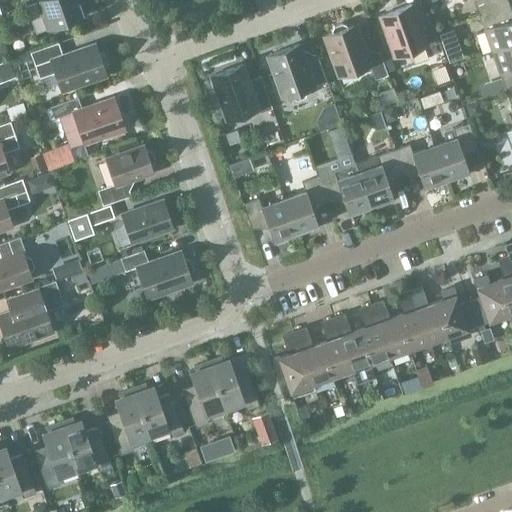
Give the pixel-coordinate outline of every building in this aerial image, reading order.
[(22,0),(25,6),(37,2),(46,29),(85,16),(79,0),(22,0)] [(473,0),(478,13),(508,3),(507,0),(473,0)] [(491,51),(511,43),(511,14),(508,3),(478,13),(491,51)] [(415,17),(411,4),(379,15),(393,57),(425,46),(425,44),(437,39),(427,13),(415,17)] [(346,27),(345,25),(341,23),(333,26),(331,30),(332,32),(325,34),(331,52),(329,53),(338,77),(369,65),(374,79),(387,74),(379,51),(367,55),(363,46),(363,47),(361,41),(359,42),(353,24),(346,27)] [(452,30),(437,36),(440,43),(455,37),(452,30)] [(61,54),(57,42),(30,52),(39,78),(54,72),(61,91),(106,75),(102,66),(104,65),(106,61),(104,53),(100,52),(98,52),(94,43),(71,51),(61,54)] [(505,89),(511,86),(511,43),(491,51),(505,89)] [(303,58),(298,44),(266,55),(282,98),(291,95),(291,97),(296,99),(303,96),(305,92),(304,90),(314,86),(313,85),(326,81),(316,53),(303,58)] [(8,59),(0,62),(0,83),(15,78),(8,59)] [(248,80),(242,64),(210,75),(226,120),(257,109),(258,112),(271,108),(260,76),(248,80)] [(392,88),(379,93),(383,105),(396,100),(392,88)] [(425,95),(417,98),(421,108),(429,105),(425,95)] [(77,97),(49,106),(54,118),(58,117),(69,147),(82,142),(83,143),(124,129),(113,97),(90,105),(90,104),(81,108),(77,97)] [(477,102),(465,106),(469,117),(475,115),(479,108),(477,102)] [(392,107),(381,111),(385,122),(396,118),(392,107)] [(0,174),(9,171),(2,152),(18,147),(9,121),(0,124),(0,174)] [(434,146),(446,181),(469,173),(461,152),(476,146),(468,122),(452,128),(456,138),(434,146)] [(340,124),(325,129),(332,147),(346,142),(340,124)] [(446,181),(434,146),(412,153),(409,143),(393,149),(400,170),(415,164),(424,189),(446,181)] [(145,151),(143,146),(105,159),(114,184),(97,190),(103,205),(130,195),(125,181),(134,178),(134,177),(152,171),(150,165),(152,164),(154,160),(151,153),(147,151),(145,151)] [(384,175),(400,170),(393,149),(355,163),(371,208),(394,200),(384,175)] [(348,216),(371,208),(355,163),(317,176),(327,203),(342,197),(348,216)] [(50,174),(38,178),(43,190),(54,186),(50,174)] [(312,208),(327,203),(317,176),(301,182),(305,191),(283,199),(296,235),(318,227),(312,208)] [(0,230),(12,226),(6,209),(29,201),(21,178),(0,185),(0,230)] [(296,235),(283,199),(261,207),(258,197),(242,203),(250,226),(265,221),(273,243),(296,235)] [(130,241),(172,227),(163,199),(121,214),(130,241)] [(87,213),(66,220),(73,239),(92,233),(90,225),(114,217),(110,204),(87,213)] [(24,257),(22,252),(24,251),(19,236),(0,242),(0,256),(1,259),(0,259),(0,287),(31,277),(29,271),(31,270),(33,266),(30,259),(26,257),(24,257)] [(130,248),(118,252),(120,258),(131,254),(130,248)] [(147,261),(143,249),(131,254),(120,258),(125,270),(135,267),(147,298),(173,289),(172,286),(191,280),(188,273),(190,272),(192,268),(190,261),(186,259),(183,259),(181,253),(163,259),(162,257),(157,259),(157,258),(147,261)] [(508,313),(511,311),(511,263),(509,255),(498,259),(505,277),(496,280),(508,313)] [(78,258),(65,263),(70,275),(82,271),(78,258)] [(120,258),(112,260),(116,273),(125,270),(120,258)] [(84,272),(73,276),(76,285),(88,281),(84,272)] [(477,324),(482,322),(508,313),(496,280),(487,283),(485,275),(474,279),(480,297),(469,301),(477,324)] [(23,294),(16,308),(14,309),(15,311),(0,316),(0,325),(8,347),(53,331),(45,310),(63,304),(54,281),(22,292),(23,294)] [(447,334),(434,301),(426,304),(420,287),(409,290),(427,341),(446,335),(447,334)] [(477,324),(469,301),(458,305),(452,287),(440,291),(443,298),(434,301),(447,334),(446,335),(449,341),(468,334),(466,328),(477,324)] [(408,348),(427,341),(409,290),(398,294),(405,312),(396,315),(408,348)] [(408,348),(396,315),(387,318),(381,300),(371,304),(389,355),(408,348)] [(369,362),(389,355),(371,304),(360,308),(366,326),(357,329),(369,362)] [(350,369),(369,362),(357,329),(349,332),(343,314),(332,318),(350,369)] [(331,375),(350,369),(332,318),(321,321),(328,339),(319,342),(331,375)] [(488,327),(479,330),(483,342),(492,339),(488,327)] [(331,375),(319,342),(310,345),(304,328),(294,331),(312,382),(331,375)] [(315,389),(312,382),(294,331),(283,335),(289,353),(278,357),(277,354),(272,356),(277,368),(281,366),(292,397),(315,389)] [(485,345),(472,350),(477,363),(489,359),(485,345)] [(207,361),(224,407),(242,401),(245,409),(258,405),(245,366),(233,370),(229,359),(222,361),(220,356),(207,361)] [(205,414),(224,407),(207,361),(193,365),(195,371),(189,373),(193,384),(181,388),(195,427),(208,423),(205,414)] [(132,387),(148,434),(167,427),(170,436),(183,431),(169,393),(157,397),(153,385),(147,388),(145,382),(132,387)] [(129,441),(148,434),(132,387),(118,392),(120,397),(113,400),(117,411),(105,415),(119,454),(132,450),(129,441)] [(305,405),(296,408),(299,417),(308,415),(305,405)] [(59,421),(76,468),(94,462),(97,470),(111,466),(97,427),(85,431),(81,420),(74,422),(72,417),(59,421)] [(57,475),(76,468),(59,421),(45,426),(47,432),(41,434),(45,445),(33,450),(47,488),(60,484),(57,475)] [(271,421),(255,427),(260,443),(276,438),(273,426),(271,421)] [(216,457),(211,441),(199,445),(204,461),(216,457)] [(0,494),(0,495),(19,489),(22,497),(35,493),(22,454),(10,458),(5,447),(0,448),(0,494)] [(123,487),(113,490),(115,496),(125,493),(123,487)]
